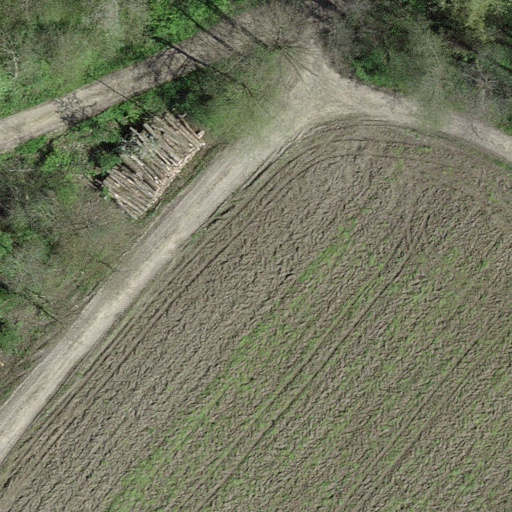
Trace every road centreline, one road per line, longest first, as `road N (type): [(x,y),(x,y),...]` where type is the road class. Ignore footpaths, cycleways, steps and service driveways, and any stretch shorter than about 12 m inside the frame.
road 1 (track): [(341,95),(211,179),(0,455)]
road 2 (track): [(0,129),(290,22),(327,0)]
road 3 (track): [(511,150),(453,114),(341,95)]
